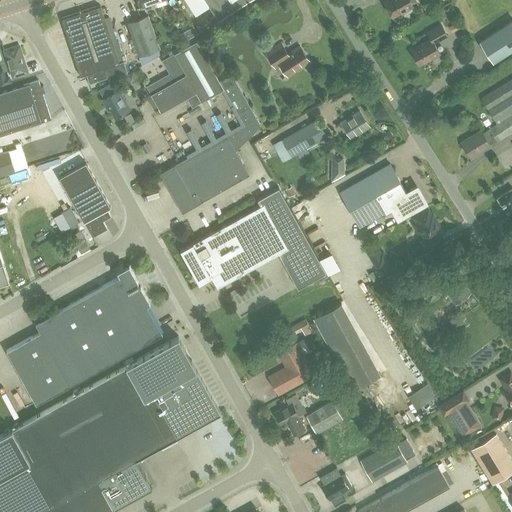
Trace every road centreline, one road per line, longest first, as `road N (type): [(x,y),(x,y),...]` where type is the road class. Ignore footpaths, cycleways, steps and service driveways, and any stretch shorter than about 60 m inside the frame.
road 1 (residential): [(511,287),(326,0)]
road 2 (unclassified): [(272,463),(144,234)]
road 3 (unclassified): [(144,234),(22,4)]
road 4 (unclassified): [(0,314),(144,234)]
